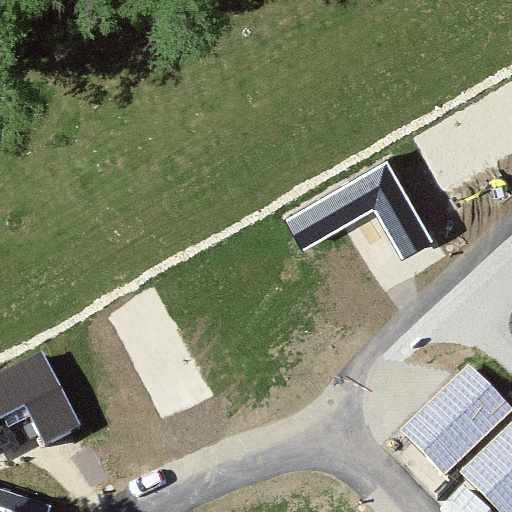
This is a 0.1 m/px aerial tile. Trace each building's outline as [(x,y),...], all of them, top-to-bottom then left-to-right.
[(387,160),(285,220),(301,253),(372,211),(401,261),(432,244),(387,160)] [(40,353),(0,372),(0,418),(22,407),(45,445),(79,424),(40,353)] [(467,366),(399,431),(443,474),(511,409),(467,366)] [(511,511),(511,421),(460,472),(497,511),(511,511)] [(47,511),(50,505),(0,489),(0,511),(47,511)]
